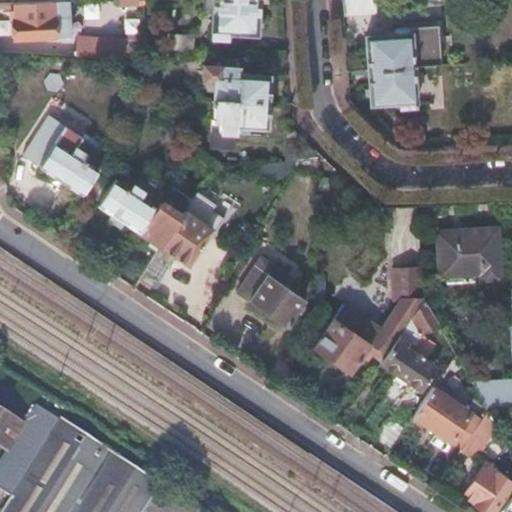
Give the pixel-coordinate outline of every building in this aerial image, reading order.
[(68,0),(51,0),(14,2),(15,19),(12,19),(13,38),(69,36),(68,0)] [(256,0),(249,0),(213,0),(211,37),(226,39),(226,32),(255,33),(256,0)] [(374,0),(341,0),(343,15),(374,13),(374,0)] [(364,35),(366,70),(412,67),(410,25),(392,26),(392,34),(364,35)] [(164,35),(163,52),(192,53),(192,37),(164,35)] [(78,38),(78,56),(132,59),(132,51),(136,51),(136,42),(78,38)] [(213,82),(212,98),(267,101),(268,74),(239,73),(239,68),(201,66),(200,82),(213,82)] [(412,67),(366,70),(368,103),(396,102),(397,109),(414,108),(412,67)] [(116,112),(127,119),(137,102),(126,95),(116,112)] [(267,101),(212,98),(211,119),(208,119),(208,131),(211,132),(235,133),(236,127),(265,127),(267,101)] [(80,192),(83,189),(97,167),(104,148),(89,137),(82,148),(77,145),(83,134),(54,115),(27,158),(80,192)] [(235,133),(211,132),(210,146),(234,147),(235,133)] [(285,159),(299,156),(316,153),(317,152),(305,141),(283,145),(285,159)] [(263,179),(283,173),(279,161),(259,168),(263,179)] [(83,189),(90,194),(105,171),(97,167),(83,189)] [(96,202),(138,230),(158,201),(165,191),(148,180),(142,190),(132,183),(135,179),(123,171),(117,180),(113,178),(96,202)] [(158,201),(138,230),(160,245),(179,216),(184,209),(191,199),(169,184),(165,191),(158,201)] [(179,216),(160,245),(174,255),(186,263),(210,228),(213,230),(214,231),(223,218),(211,209),(215,204),(196,191),(191,199),(184,209),(179,216)] [(498,277),(496,227),(465,229),(465,233),(437,233),(438,272),(480,270),(480,277),(498,277)] [(138,277),(152,287),(174,255),(160,245),(138,277)] [(263,271),(287,287),(291,281),(255,258),(232,291),(245,299),(263,271)] [(394,338),(407,320),(410,315),(422,297),(420,266),(389,268),(390,299),(399,299),(385,319),(390,323),(384,331),(394,338)] [(295,293),(287,287),(263,271),(245,299),(277,322),(295,293)] [(410,315),(420,334),(439,324),(422,297),(410,315)] [(365,357),(368,352),(363,349),(379,328),(342,301),(312,344),(349,370),(361,354),(365,357)] [(407,320),(418,338),(420,334),(410,315),(407,320)] [(368,352),(380,360),(394,338),(384,331),(390,323),(385,319),(379,328),(363,349),(368,352)] [(380,360),(377,364),(417,391),(431,368),(404,349),(407,344),(413,347),(418,338),(407,320),(394,338),(380,360)] [(460,364),(455,355),(438,379),(446,384),(460,364)] [(40,391),(0,364),(0,446),(5,450),(22,425),(40,391)] [(511,377),(468,379),(483,406),(511,404),(511,377)] [(433,386),(413,415),(449,440),(469,410),(433,386)] [(5,450),(0,457),(0,489),(8,495),(58,416),(64,407),(40,391),(22,425),(5,450)] [(64,407),(58,416),(156,485),(164,473),(133,452),(64,407)] [(484,411),(459,447),(472,456),(491,430),(484,411)] [(8,495),(0,508),(0,511),(140,511),(143,508),(156,485),(58,416),(8,495)] [(487,511),(489,511),(509,480),(483,462),(460,493),(487,511)] [(164,473),(156,485),(195,511),(203,511),(209,503),(164,473)] [(195,511),(156,485),(143,508),(148,511),(195,511)] [(511,511),(511,488),(496,511),(511,511)] [(0,489),(0,508),(8,495),(0,489)]
